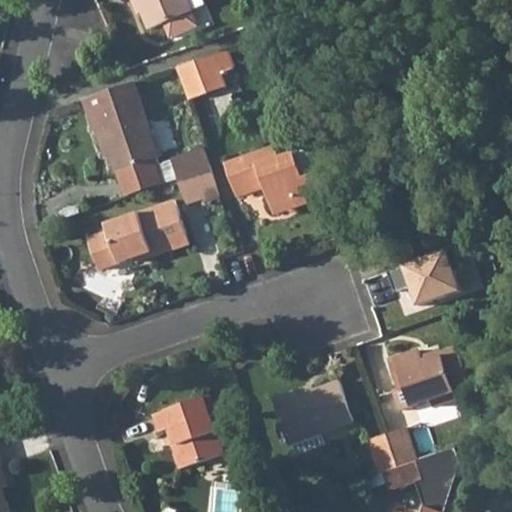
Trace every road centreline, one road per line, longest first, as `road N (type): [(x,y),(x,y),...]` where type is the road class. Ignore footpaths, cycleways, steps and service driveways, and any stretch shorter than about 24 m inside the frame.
road 1 (residential): [(56,364),(8,227),(4,169),(43,0)]
road 2 (residential): [(56,364),(257,302)]
road 3 (residential): [(109,511),(56,364)]
